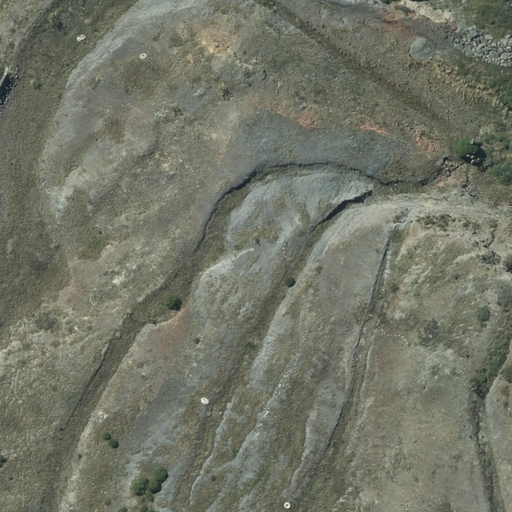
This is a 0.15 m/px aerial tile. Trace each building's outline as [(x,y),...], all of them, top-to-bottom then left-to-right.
[(139,65),(65,29),(44,68),(57,74),(52,83),(44,79),(25,117),(48,128),(47,130),(58,135),(56,139),(51,137),(38,163),(65,176),(79,146),(86,149),(97,125),(104,128),(111,114),(104,110),(109,99),(120,104),(139,65)] [(264,41),(210,111),(216,114),(210,120),(222,129),(227,121),(277,155),(304,120),(315,129),(330,110),(319,101),(327,90),(313,79),(316,77),(273,44),(271,46),(264,41)] [(147,177),(147,178),(147,179),(147,180),(148,181),(135,197),(165,221),(166,219),(170,223),(167,227),(186,243),(183,246),(213,271),(246,231),(251,236),(262,223),(262,222),(262,221),(263,221),(263,220),(263,219),(263,218),(263,217),(264,217),(264,216),(264,215),(264,214),(264,213),(264,212),(264,211),(264,210),(263,209),(263,208),(263,207),(263,206),(263,205),(262,205),(262,204),(261,203),(261,202),(260,201),(260,200),(259,199),(252,194),(248,199),(215,173),(212,177),(202,170),(205,166),(179,145),(164,164),(163,164),(162,164),(161,164),(160,164),(159,164),(158,164),(157,164),(156,165),(155,165),(154,166),(153,166),(152,167),(151,168),(150,169),(150,170),(149,170),(149,171),(148,172),(148,173),(148,174),(147,175),(147,176),(147,177)] [(354,300),(354,340),(354,344),(410,339),(410,312),(422,311),(422,271),(370,272),(369,237),(285,238),(290,290),(319,290),(319,289),(320,288),(321,287),(322,286),(323,285),(324,284),(325,284),(326,283),(327,283),(329,283),(330,283),(331,282),(332,283),(333,283),(334,283),(335,283),(337,284),(338,284),(339,285),(339,286),(340,286),(341,287),(342,288),(342,289),(343,290),(343,291),(344,292),(344,294),(344,295),(344,296),(344,297),(344,298),(344,299),(343,300),(354,300)] [(90,276),(64,277),(64,278),(64,280),(64,281),(64,282),(64,284),(64,285),(64,287),(64,288),(64,290),(64,291),(64,292),(64,294),(64,295),(65,297),(65,298),(65,300),(66,301),(66,302),(66,304),(67,305),(67,306),(68,308),(68,309),(69,311),(69,312),(70,313),(70,314),(71,316),(72,317),(72,318),(73,320),(74,321),(74,322),(75,323),(76,324),(97,318),(96,317),(96,316),(95,315),(94,313),(94,312),(93,311),(93,310),(93,309),(92,308),(92,306),(91,305),(91,304),(91,303),(90,302),(90,300),(90,299),(90,298),(90,297),(89,296),(89,294),(89,293),(89,292),(89,291),(89,289),(89,288),(89,287),(89,286),(89,284),(89,283),(89,282),(89,281),(90,280),(90,278),(90,277),(90,276)] [(184,280),(148,318),(152,346),(155,346),(158,345),(160,345),(163,344),(166,344),(169,343),(171,342),(174,341),(176,340),(179,338),(181,337),(184,336),(186,334),(188,332),(190,330),(193,328),(195,326),(196,324),(198,322),(200,320),(201,317),(203,315),(204,312),(205,310),(206,307),(207,305),(208,302),(209,299),(209,296),(210,294),(210,291),(210,288),(210,285),(210,282),(210,279),(184,280)]
